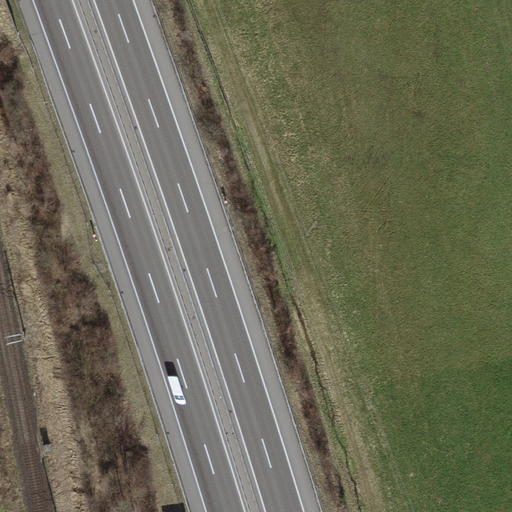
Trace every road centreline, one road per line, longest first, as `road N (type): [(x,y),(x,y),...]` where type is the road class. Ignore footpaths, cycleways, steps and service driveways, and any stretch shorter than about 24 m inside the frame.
road 1 (motorway): [(52,0),(226,511)]
road 2 (motorway): [(285,511),(113,0)]
